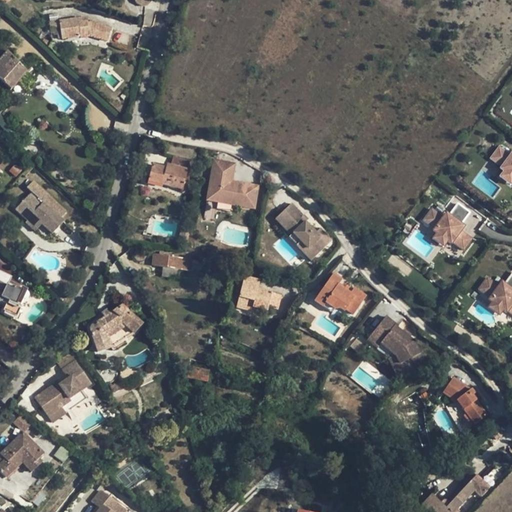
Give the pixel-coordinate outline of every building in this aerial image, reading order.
[(83,22),(82,17),(49,23),(50,28),(60,27),(62,39),(80,36),(80,38),(91,36),(107,41),(111,28),(92,22),(88,23),(87,21),(83,22)] [(0,48),(6,53),(0,59),(0,81),(1,81),(7,87),(7,88),(8,89),(9,88),(11,90),(27,71),(7,52),(14,44),(4,36),(0,40),(0,48)] [(511,157),(510,156),(499,148),(490,159),(501,167),(500,169),(504,172),(511,177),(511,157)] [(163,182),(162,185),(181,189),(189,161),(174,157),(171,165),(167,164),(166,168),(153,164),(149,178),(163,182)] [(214,160),(208,191),(217,193),(216,202),(254,209),(258,186),(232,182),(235,164),(214,160)] [(511,177),(504,172),(500,177),(510,185),(511,182),(511,177)] [(163,182),(149,178),(148,185),(162,188),(162,185),(163,182)] [(217,193),(208,191),(207,200),(216,202),(217,193)] [(30,194),(15,209),(28,221),(33,215),(42,224),(52,234),(64,221),(44,203),(41,205),(30,194)] [(292,204),(276,219),(290,234),(291,233),(308,250),(311,247),(317,253),(327,244),(315,232),(307,223),(304,221),(306,219),(292,204)] [(470,212),(458,204),(449,216),(446,220),(442,218),(431,209),(423,221),(434,229),(432,231),(436,234),(447,241),(451,244),(452,242),(463,251),(472,239),(461,231),(457,229),(461,224),(470,212)] [(28,221),(25,223),(35,232),(42,224),(33,215),(28,221)] [(178,238),(187,240),(190,228),(182,226),(178,238)] [(320,227),(315,232),(327,244),(332,240),(320,227)] [(308,250),(291,233),(290,234),(287,237),(309,261),(317,253),(311,247),(308,250)] [(436,234),(432,239),(443,247),(447,241),(436,234)] [(192,260),(171,257),(162,256),(154,254),(152,265),(163,267),(179,269),(190,270),(192,260)] [(179,269),(163,267),(161,277),(177,279),(179,269)] [(334,274),(318,297),(335,309),(337,305),(345,311),(346,308),(353,313),(365,296),(354,288),(350,294),(337,285),(341,280),(334,274)] [(511,274),(505,284),(501,289),(498,286),(487,278),(479,290),(489,298),(488,300),(492,302),(502,310),(506,313),(508,311),(511,314),(511,274)] [(268,305),(269,301),(278,304),(280,294),(257,289),(260,280),(244,277),(236,307),(251,311),(252,307),(253,301),(268,305)] [(15,288),(0,281),(0,300),(6,304),(3,311),(17,317),(22,306),(20,305),(23,299),(24,299),(26,299),(27,298),(28,297),(29,296),(29,294),(28,293),(28,292),(16,286),(15,288)] [(149,281),(140,284),(143,294),(152,291),(149,281)] [(335,309),(318,297),(315,301),(332,313),(335,309)] [(268,305),(253,301),(252,307),(266,311),(268,305)] [(492,302),(488,308),(498,316),(502,310),(492,302)] [(106,333),(122,323),(126,326),(133,333),(142,323),(122,306),(109,314),(104,317),(89,327),(97,352),(112,347),(108,338),(106,333)] [(424,360),(413,340),(409,337),(409,336),(408,338),(401,333),(402,332),(401,331),(397,328),(398,326),(385,316),(368,340),(379,347),(382,343),(397,355),(401,362),(406,360),(410,368),(424,360)] [(122,323),(106,333),(108,338),(126,326),(122,323)] [(403,329),(401,331),(402,332),(401,333),(408,338),(409,336),(409,337),(411,335),(403,329)] [(392,358),(400,373),(410,368),(406,360),(401,362),(397,355),(392,358)] [(91,384),(75,361),(63,369),(69,378),(58,385),(51,390),(49,388),(35,398),(43,410),(50,405),(55,412),(70,401),(69,399),(91,384)] [(189,378),(206,381),(208,370),(191,367),(189,378)] [(474,393),(472,389),(471,390),(453,377),(443,392),(456,401),(457,401),(467,413),(475,424),(488,415),(476,400),(472,395),(474,393)] [(109,386),(113,394),(124,388),(120,381),(109,386)] [(139,387),(136,381),(129,385),(132,391),(139,387)] [(50,405),(43,410),(48,416),(55,412),(50,405)] [(475,424),(467,413),(463,416),(472,427),(475,424)] [(14,423),(23,432),(23,431),(30,425),(21,415),(14,423)] [(0,472),(5,478),(21,463),(26,469),(38,458),(44,453),(23,431),(23,432),(0,454),(2,456),(5,460),(0,464),(0,472)] [(62,445),(54,456),(63,463),(73,452),(62,445)] [(38,458),(26,469),(30,473),(42,462),(38,458)] [(454,511),(457,509),(474,491),(480,497),(489,487),(476,475),(445,509),(424,489),(414,500),(427,511),(454,511)] [(411,496),(414,500),(424,489),(421,486),(411,496)] [(20,489),(17,494),(25,499),(28,494),(20,489)] [(125,511),(127,511),(100,489),(91,501),(99,507),(95,511),(125,511)]
